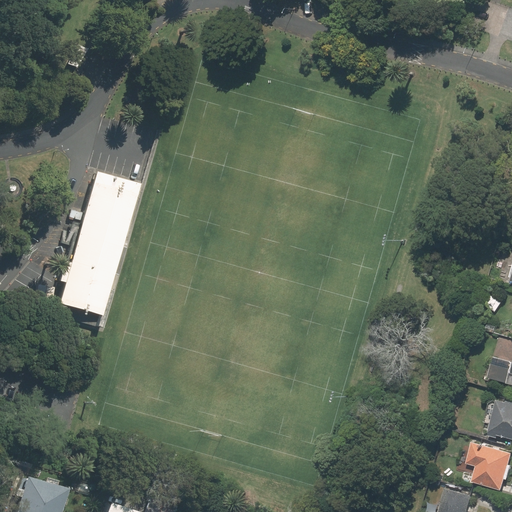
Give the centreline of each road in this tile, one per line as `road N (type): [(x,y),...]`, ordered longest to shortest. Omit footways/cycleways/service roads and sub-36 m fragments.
road 1 (residential): [(511,80),(223,0)]
road 2 (residential): [(205,0),(159,15),(57,137),(0,150)]
